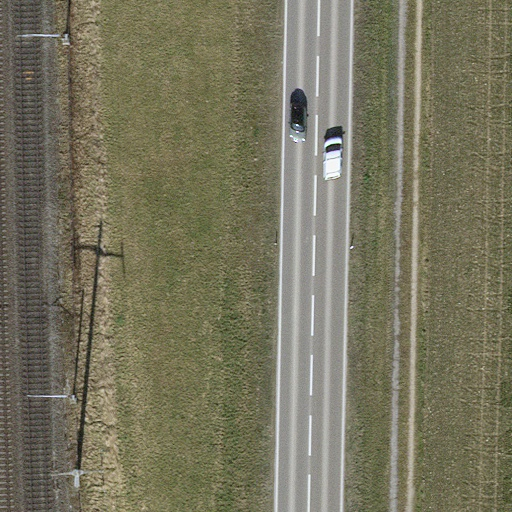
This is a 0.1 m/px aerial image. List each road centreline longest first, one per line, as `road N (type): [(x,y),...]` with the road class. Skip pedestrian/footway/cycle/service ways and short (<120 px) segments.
road 1 (primary): [(314,511),(325,0)]
road 2 (track): [(415,0),(406,511)]
